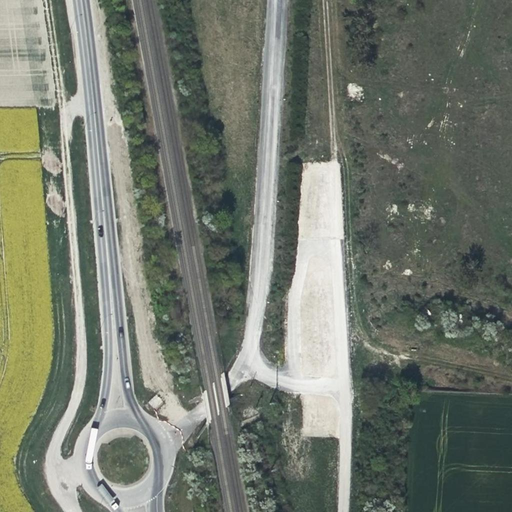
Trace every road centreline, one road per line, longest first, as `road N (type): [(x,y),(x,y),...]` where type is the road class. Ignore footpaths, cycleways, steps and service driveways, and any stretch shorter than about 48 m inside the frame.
road 1 (unclassified): [(159,444),(246,360),(257,306),(274,0)]
road 2 (track): [(93,106),(66,119),(81,370),(52,473)]
road 3 (primary): [(110,280),(81,0)]
road 4 (primary): [(144,423),(110,280)]
road 5 (primary): [(110,280),(99,424)]
